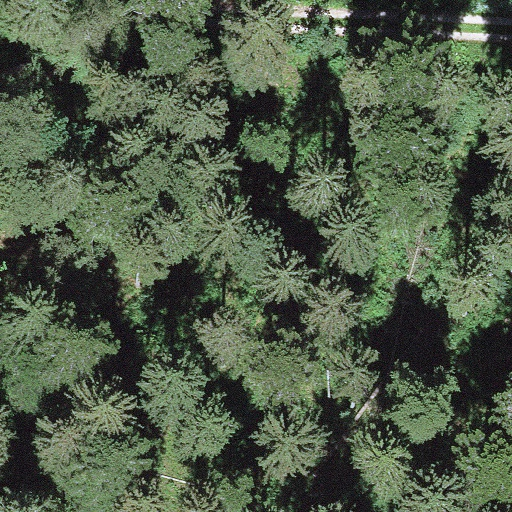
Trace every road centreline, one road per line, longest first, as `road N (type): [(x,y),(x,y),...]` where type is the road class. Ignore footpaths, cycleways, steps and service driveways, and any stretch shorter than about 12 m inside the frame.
road 1 (track): [(511,24),(137,0)]
road 2 (track): [(0,74),(174,4)]
